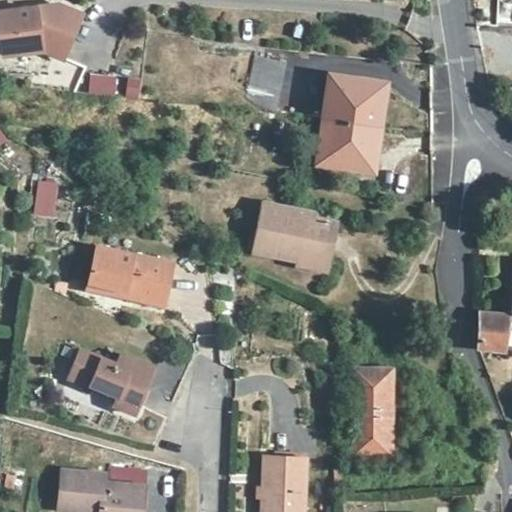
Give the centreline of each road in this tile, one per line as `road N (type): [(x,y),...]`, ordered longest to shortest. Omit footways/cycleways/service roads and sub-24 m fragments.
road 1 (residential): [(469,135),(454,259),(461,333),(505,448),(510,511)]
road 2 (residential): [(210,511),(214,374)]
road 3 (residential): [(452,0),(469,135)]
